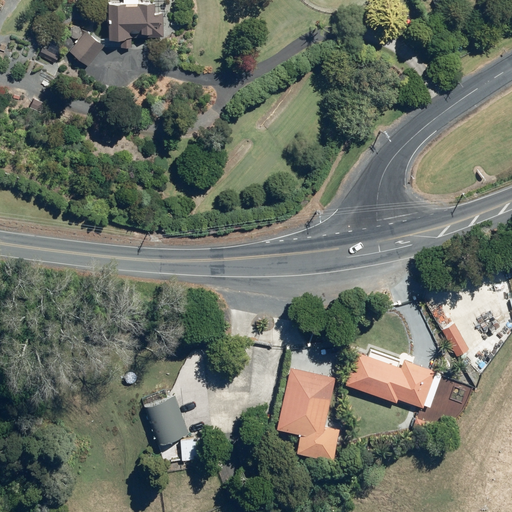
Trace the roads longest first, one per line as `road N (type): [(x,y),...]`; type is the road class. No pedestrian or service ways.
road 1 (secondary): [(380,241),(220,260),(0,243)]
road 2 (tertiary): [(511,67),(405,144),(379,184),(380,241)]
road 3 (secondary): [(511,200),(380,241)]
